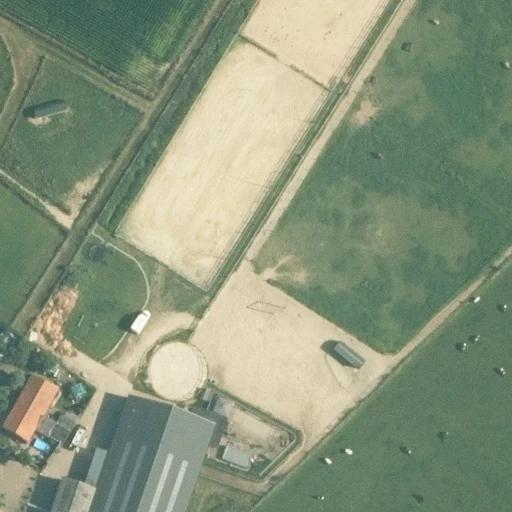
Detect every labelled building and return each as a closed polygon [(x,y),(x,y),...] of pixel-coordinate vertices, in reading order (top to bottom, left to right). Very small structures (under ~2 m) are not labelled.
[(36,120),(65,110),(62,101),(32,111),(36,120)] [(131,328),(118,347),(127,354),(141,335),(131,328)] [(17,403),(42,417),(57,390),(32,377),(17,403)] [(185,511),(214,428),(129,399),(97,493),(62,481),(51,511),(185,511)] [(42,417),(17,403),(2,430),(27,444),(42,417)] [(61,418),(57,425),(70,433),(74,426),(61,418)] [(64,444),(70,433),(57,425),(50,436),(64,444)]
